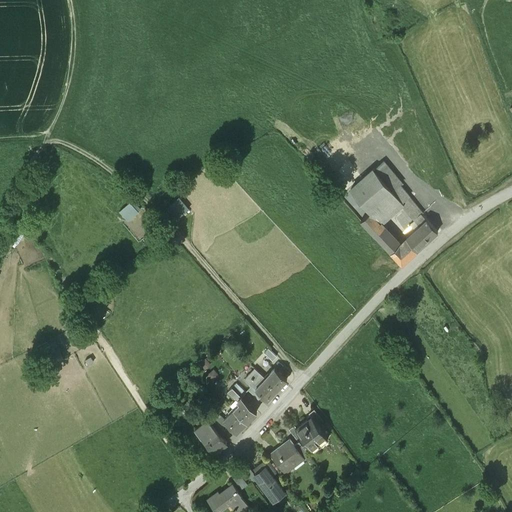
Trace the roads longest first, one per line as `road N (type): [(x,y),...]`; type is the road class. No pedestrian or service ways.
road 1 (unclassified): [(511,190),(430,250),(233,454),(159,511)]
road 2 (track): [(304,379),(113,170),(47,137),(0,138)]
road 3 (track): [(0,237),(62,101),(73,44),(68,0)]
